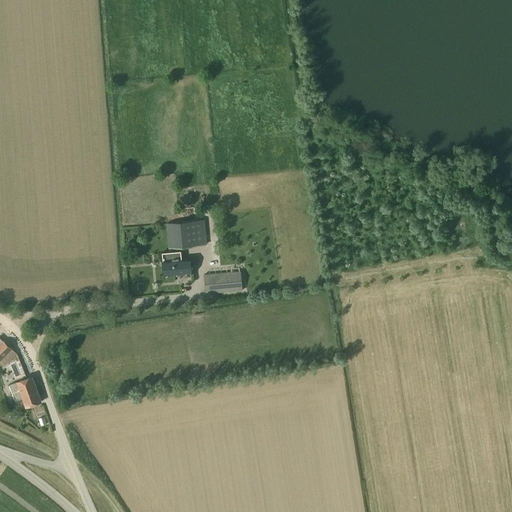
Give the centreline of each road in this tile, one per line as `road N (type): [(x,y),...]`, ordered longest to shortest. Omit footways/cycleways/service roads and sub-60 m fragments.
road 1 (unknown): [(30,353),(47,318),(205,289)]
road 2 (unclassified): [(70,464),(38,368),(0,317)]
